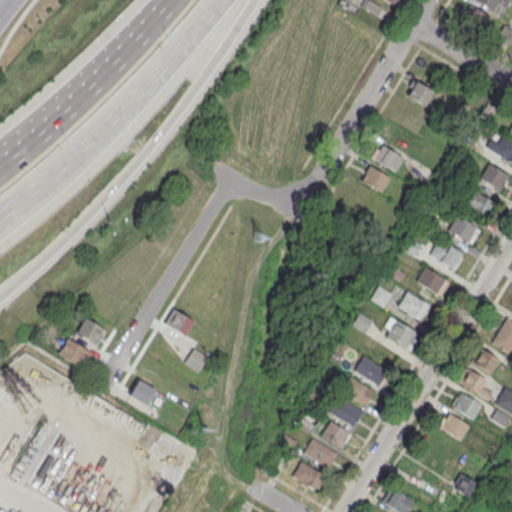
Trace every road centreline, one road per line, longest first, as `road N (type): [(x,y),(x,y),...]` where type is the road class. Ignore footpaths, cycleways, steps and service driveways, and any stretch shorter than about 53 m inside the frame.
road 1 (motorway): [(0,297),(125,175),(255,0)]
road 2 (residential): [(511,237),(341,511)]
road 3 (motorway): [(11,210),(123,110),(221,0)]
road 4 (residential): [(426,0),(295,205)]
road 5 (residential): [(219,193),(99,388)]
road 6 (motorway): [(161,3),(0,158)]
